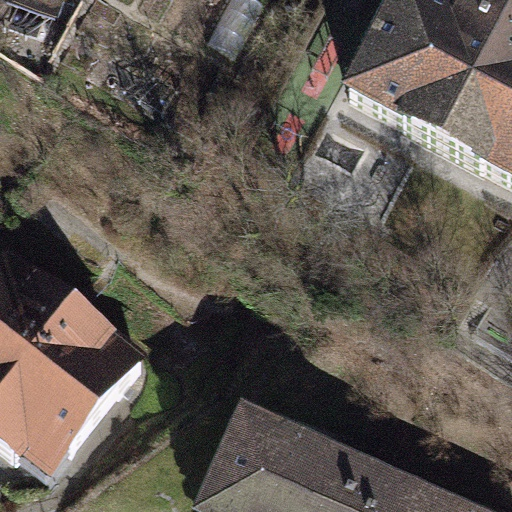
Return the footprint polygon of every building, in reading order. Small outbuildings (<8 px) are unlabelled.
[(65,0),(13,0),(10,13),(57,27),(65,0)] [(511,0),(376,0),(334,79),(511,173),(511,0)] [(0,8),(0,33),(11,15),(0,8)] [(149,390),(6,260),(0,267),(0,465),(51,510),(149,390)] [(423,511),(242,438),(211,511),(423,511)]
